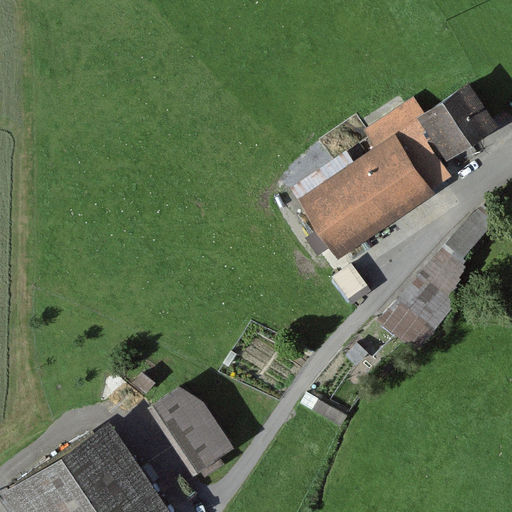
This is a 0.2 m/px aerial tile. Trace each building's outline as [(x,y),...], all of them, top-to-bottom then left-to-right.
[(498,121),(469,78),(425,108),(415,94),(363,129),(374,144),(297,196),(339,257),(436,191),(432,186),(452,173),(443,159),(498,121)] [(500,214),(484,201),(462,221),(391,306),(376,317),(416,346),(457,298),(453,295),(465,254),(500,214)] [(372,288),(351,260),(332,274),(353,303),(372,288)] [(205,398),(180,382),(148,404),(194,472),(235,444),(205,398)] [(176,511),(111,416),(0,491),(0,494),(12,511),(176,511)]
